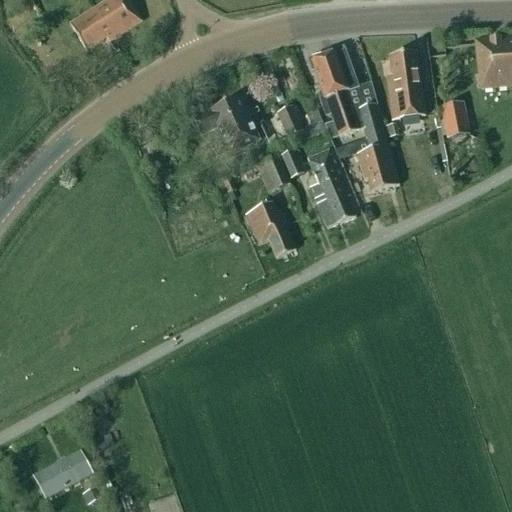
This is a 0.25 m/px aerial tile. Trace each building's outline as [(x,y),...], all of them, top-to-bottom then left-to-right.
[(142,24),(126,0),(112,0),(70,27),(87,54),(107,41),(109,45),(142,24)] [(511,38),(475,43),(479,78),(475,78),(475,82),(479,82),(480,91),(511,88),(511,38)] [(382,127),(375,96),(372,86),(358,90),(345,53),(313,64),(325,100),(320,101),(326,119),(331,117),(334,124),(325,127),(331,143),(339,140),(339,141),(364,133),(367,142),(385,137),(382,127)] [(392,123),(425,119),(416,55),(388,59),(391,78),(386,79),(392,123)] [(210,114),(211,114),(194,122),(201,139),(219,131),(230,157),(259,144),(240,100),(210,114)] [(470,136),(464,105),(441,109),(447,140),(470,136)] [(303,133),(292,111),(278,117),(288,140),(303,133)] [(317,113),(307,117),(311,128),(321,124),(317,113)] [(394,127),(384,130),(387,141),(397,138),(394,127)] [(385,137),(367,142),(371,154),(358,158),(367,185),(370,184),(374,197),(401,188),(385,137)] [(351,198),(332,151),(309,160),(319,185),(310,188),(327,232),(356,220),(348,199),(351,198)] [(304,176),(294,153),(281,159),(291,182),(304,176)] [(291,186),(279,158),(256,168),(267,196),(291,186)] [(229,180),(222,183),(228,196),(232,195),(235,193),(232,187),(229,180)] [(277,262),(296,253),(285,229),(287,228),(283,218),(281,218),(279,215),(276,216),(271,206),(267,208),(266,204),(261,206),(263,210),(246,218),(260,248),(269,244),(277,262)] [(34,481),(46,502),(92,477),(81,456),(34,481)] [(82,497),(88,508),(103,501),(98,490),(82,497)]
